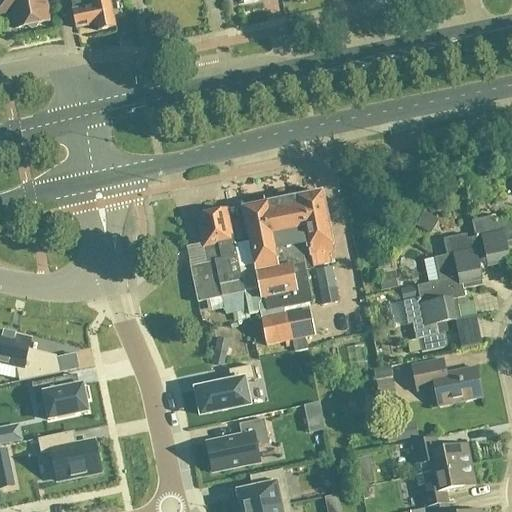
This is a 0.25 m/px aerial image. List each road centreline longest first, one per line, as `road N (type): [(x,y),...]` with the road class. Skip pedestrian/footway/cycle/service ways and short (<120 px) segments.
road 1 (primary): [(511,28),(79,118)]
road 2 (primary): [(93,183),(511,88)]
road 3 (residential): [(175,511),(151,396),(126,346),(111,274)]
